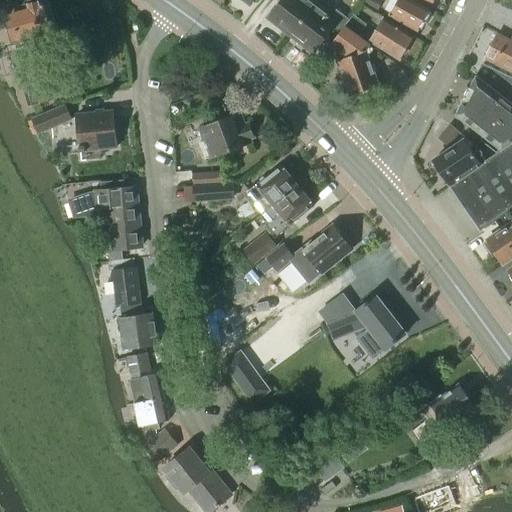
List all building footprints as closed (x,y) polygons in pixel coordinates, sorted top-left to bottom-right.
[(3,11),(14,49),(20,72),(17,73),(27,106),(50,99),(41,67),(32,69),(25,46),(36,43),(34,38),(51,34),(41,0),(23,0),(23,1),(24,5),(3,11)] [(278,0),(268,14),(278,22),(276,24),(290,35),(313,4),(316,0),(315,0),(278,0)] [(313,4),(290,35),(303,45),(305,42),(316,50),(330,32),(331,31),(337,23),(336,22),(341,15),(331,8),(329,10),(316,0),(313,4)] [(377,9),(381,2),(377,0),(367,0),(366,3),(377,9)] [(417,30),(429,8),(413,0),(396,0),(389,14),(417,30)] [(400,59),(413,36),(383,18),(369,40),(400,59)] [(344,26),(332,42),(351,55),(337,60),(342,75),(335,77),(339,87),(345,84),(349,95),(378,84),(365,50),(369,45),(357,36),(344,26)] [(496,34),(484,58),(511,71),(511,41),(504,38),(496,34)] [(501,151),(511,142),(511,103),(475,75),(454,114),(501,151)] [(70,119),(65,106),(33,119),(38,132),(70,119)] [(113,111),(104,112),(77,114),(80,145),(79,145),(79,151),(86,150),(85,149),(116,147),(113,111)] [(248,138),(252,137),(247,124),(243,126),(239,114),(219,121),(217,120),(212,122),(211,124),(200,128),(205,141),(199,143),(205,159),(210,156),(211,157),(250,143),(248,138)] [(441,135),(440,137),(441,138),(448,143),(449,144),(459,133),(457,131),(452,127),(449,125),(448,126),(447,128),(445,131),(441,135)] [(480,164),(485,161),(477,150),(473,153),(464,140),(432,162),(449,186),(480,165),(480,164)] [(480,165),(449,186),(479,229),(482,227),(484,228),(488,226),(486,225),(511,206),(511,142),(501,151),(489,159),(485,161),(480,164),(480,165)] [(294,186),(296,184),(281,164),(244,193),(260,213),(294,186)] [(221,171),(192,173),(193,185),(222,183),(221,171)] [(196,201),(232,198),(230,183),(194,186),(196,201)] [(275,236),(314,205),(303,192),(296,184),(294,186),(260,213),(269,224),(266,226),(275,236)] [(138,205),(136,187),(90,191),(67,198),(73,218),(110,215),(109,208),(109,207),(138,205)] [(142,246),(138,205),(109,207),(109,208),(110,215),(113,249),(142,246)] [(499,260),(501,263),(511,255),(511,223),(486,240),(492,248),(489,250),(497,261),(499,260)] [(295,257),(292,261),(295,264),(309,282),(321,272),(351,248),(349,246),(351,244),(344,234),(341,236),(333,225),(312,242),(310,240),(301,247),(293,254),(295,257)] [(246,251),(254,262),(257,259),(275,247),(266,233),(248,246),(250,248),(246,251)] [(284,243),(266,257),(273,266),(277,271),(280,269),(287,264),(291,260),(292,261),(295,257),(293,254),(284,243)] [(265,258),(257,265),(264,274),(273,266),(266,257),(265,258)] [(122,350),(156,345),(152,313),(141,315),(141,314),(139,314),(138,308),(140,308),(139,303),(140,303),(136,267),(112,270),(116,306),(120,306),(121,317),(118,318),(122,350)] [(342,294),(318,312),(329,326),(334,340),(366,327),(366,326),(367,327),(368,328),(369,329),(368,329),(357,338),(372,358),(384,349),(385,350),(385,349),(405,333),(375,295),(357,309),(355,310),(342,294)] [(218,321),(226,316),(214,299),(202,307),(198,310),(198,311),(200,324),(202,336),(204,349),(206,359),(222,347),(218,321)] [(271,391),(241,350),(222,363),(252,404),(271,391)] [(132,374),(151,371),(147,353),(128,357),(132,374)] [(136,403),(165,396),(160,373),(131,380),(132,385),(136,403)] [(459,384),(458,385),(441,397),(440,396),(421,409),(429,419),(426,421),(435,434),(447,425),(447,426),(450,425),(451,427),(459,421),(458,419),(475,406),(473,404),(475,402),(468,392),(466,394),(459,384)] [(159,428),(158,422),(170,419),(165,396),(136,403),(140,426),(141,425),(144,442),(157,432),(156,429),(159,428)] [(399,408),(386,417),(393,427),(406,417),(399,408)] [(153,462),(173,447),(162,432),(142,448),(153,462)] [(205,511),(208,511),(230,496),(209,469),(207,471),(188,447),(163,466),(182,491),(187,487),(205,511)] [(334,455),(316,469),(325,482),(344,468),(334,455)] [(448,485),(412,499),(417,511),(442,511),(456,507),(448,485)]
